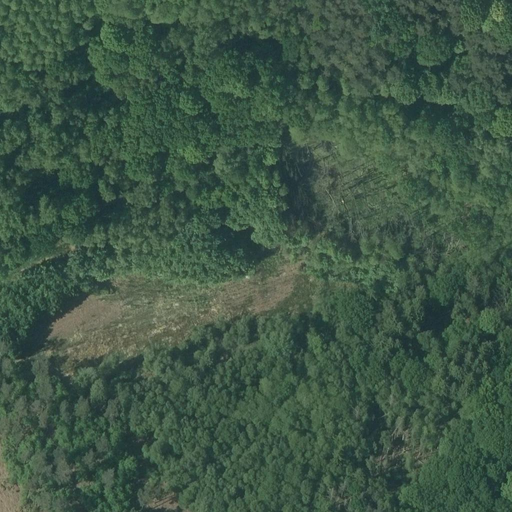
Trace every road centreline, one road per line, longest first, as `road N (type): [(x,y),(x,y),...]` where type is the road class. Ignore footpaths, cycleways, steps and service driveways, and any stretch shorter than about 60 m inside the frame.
road 1 (track): [(277,123),(242,147),(0,253)]
road 2 (track): [(490,92),(452,80),(382,83),(316,99),(277,123)]
